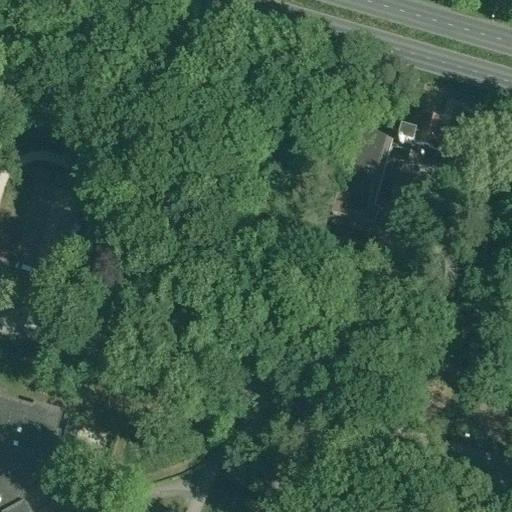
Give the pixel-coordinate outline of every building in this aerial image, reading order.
[(393,147),(389,162),(399,164),(451,178),(458,153),(468,156),(473,140),(463,137),(464,134),(448,130),(448,129),(423,122),(417,140),(404,136),(400,149),(393,147)] [(364,227),(391,133),(359,124),(332,218),(364,227)] [(321,260),(359,270),(365,251),(326,240),(321,260)] [(0,397),(0,443),(12,401),(0,397)] [(12,401),(0,443),(0,496),(14,500),(20,481),(29,484),(39,450),(53,454),(60,432),(56,431),(61,412),(32,403),(31,407),(12,401)] [(0,496),(0,511),(27,511),(22,503),(14,500),(0,496)]
